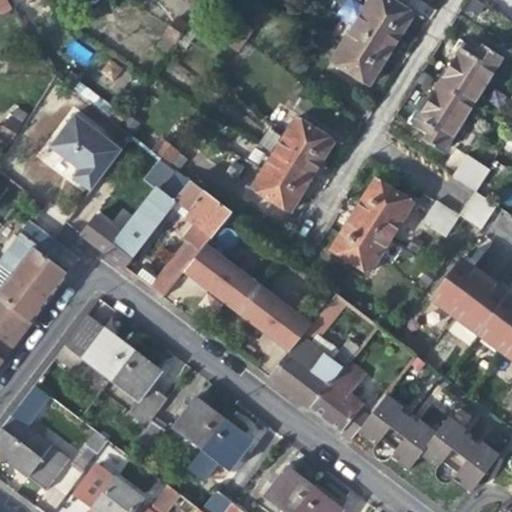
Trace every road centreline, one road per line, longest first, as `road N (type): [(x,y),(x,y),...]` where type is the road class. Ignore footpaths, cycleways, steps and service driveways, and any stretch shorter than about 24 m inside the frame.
road 1 (residential): [(0,380),(86,268),(407,511)]
road 2 (residential): [(315,222),(450,0)]
